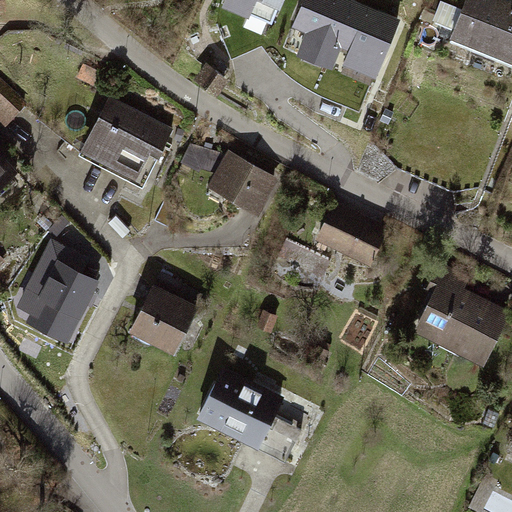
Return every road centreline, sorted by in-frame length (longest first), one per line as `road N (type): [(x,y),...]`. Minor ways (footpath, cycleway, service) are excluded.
road 1 (residential): [(73,0),(183,90),(297,158),(511,262)]
road 2 (residential): [(0,373),(114,511)]
